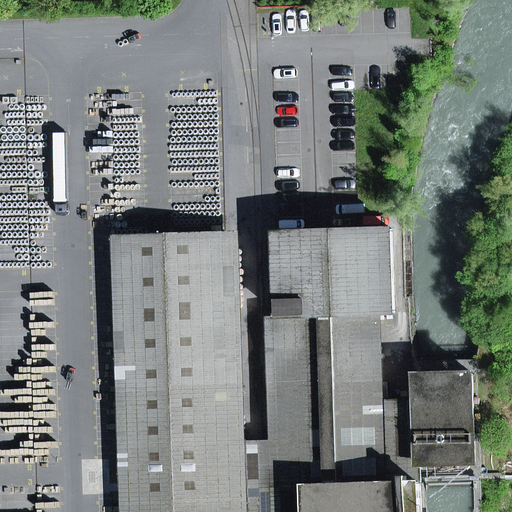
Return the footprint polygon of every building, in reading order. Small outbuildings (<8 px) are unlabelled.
[(395,313),(392,230),(278,233),(281,317),(379,314),(395,313)] [(225,235),(118,239),(125,444),(231,441),(225,235)] [(318,385),(381,383),(379,314),(281,317),(272,317),(273,352),(317,350),(318,385)] [(422,511),(421,484),(385,486),(382,402),(381,383),(318,385),(317,350),(273,352),(276,439),(277,488),(308,487),(308,511),(422,511)] [(452,463),(476,463),(473,375),(449,375),(418,376),(419,401),(421,464),(428,464),(452,463)] [(385,486),(421,484),(421,464),(419,401),(382,402),(385,486)] [(308,511),(308,487),(277,488),(276,439),(267,440),(265,440),(231,441),(232,511),(308,511)] [(126,511),(232,511),(231,441),(125,444),(126,511)]
